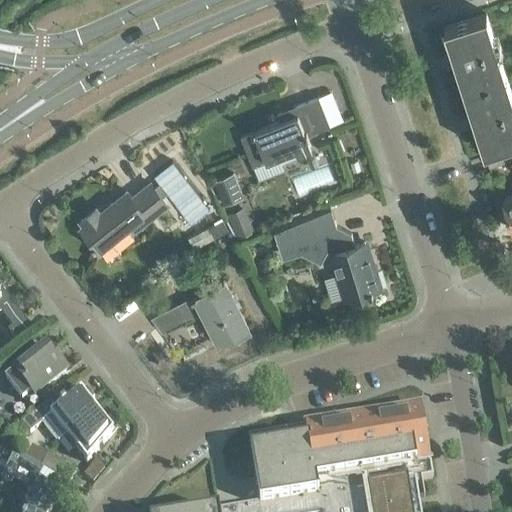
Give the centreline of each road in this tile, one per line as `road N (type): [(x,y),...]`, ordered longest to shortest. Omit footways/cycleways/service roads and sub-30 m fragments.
road 1 (residential): [(1,206),(155,111),(356,30)]
road 2 (residential): [(447,323),(356,30)]
road 3 (residential): [(172,438),(258,389),(447,323)]
road 4 (tertiary): [(0,132),(126,61),(264,0)]
road 5 (residential): [(1,206),(172,438)]
road 6 (tertiary): [(209,0),(83,63),(0,129)]
road 7 (residential): [(482,511),(447,323)]
